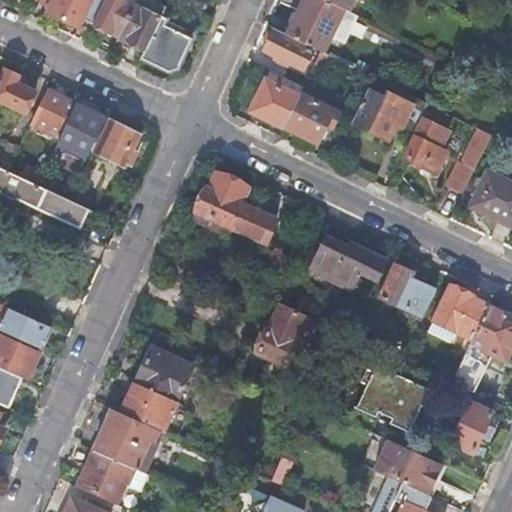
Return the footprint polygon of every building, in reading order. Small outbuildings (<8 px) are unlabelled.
[(65,21),(75,0),(46,0),(53,3),(49,13),(65,21)] [(75,0),(65,21),(81,29),(85,20),(95,25),(106,0),(75,0)] [(113,30),(123,35),(139,0),(129,0),(128,3),(122,0),(106,0),(95,25),(111,33),(113,30)] [(139,0),(123,35),(132,39),(130,42),(147,51),(166,11),(167,8),(150,0),(139,0)] [(325,54),(346,11),(323,0),(306,0),(289,36),(322,52),(325,54)] [(354,0),(323,0),(346,11),(348,12),(354,0)] [(147,51),(142,60),(170,73),(179,70),(193,40),(166,26),(172,14),(166,11),(147,51)] [(314,51),(276,32),(266,53),(304,71),(314,51)] [(337,59),(325,54),(322,52),(317,64),(331,71),(337,59)] [(337,59),(331,71),(339,75),(345,64),(337,59)] [(0,83),(0,101),(26,115),(36,94),(17,85),(20,79),(6,72),(0,83)] [(305,88),(273,72),(253,112),(285,128),(301,95),(305,88)] [(370,91),(354,122),(389,139),(397,123),(416,132),(429,105),(401,92),(395,103),(370,91)] [(37,127),(62,139),(78,106),(48,92),(41,107),(45,110),(37,127)] [(341,114),(301,95),(285,128),(319,144),(328,126),(334,129),(341,114)] [(416,132),(415,135),(417,136),(406,158),(438,174),(449,152),(443,148),(450,132),(443,129),(449,115),(429,105),(416,132)] [(59,145),(89,159),(107,120),(78,106),(62,139),(59,145)] [(112,123),(97,153),(126,167),(140,137),(112,123)] [(450,188),(465,195),(474,176),(484,154),(493,137),(481,131),(465,165),(462,164),(450,188)] [(0,166),(0,167),(10,172),(21,149),(11,144),(0,166)] [(0,167),(0,189),(94,233),(102,216),(69,200),(39,186),(10,172),(0,167)] [(473,208),(511,226),(511,183),(490,173),(473,208)] [(248,196),(251,190),(218,175),(211,191),(209,190),(199,212),(200,212),(197,220),(230,236),(234,228),(248,196)] [(248,196),(234,228),(269,244),(280,222),(258,212),(262,203),(248,196)] [(314,271),(328,278),(344,245),(329,238),(314,271)] [(344,245),(328,278),(337,282),(337,280),(354,288),(362,271),(379,279),(388,261),(354,245),(352,249),(344,245)] [(198,260),(185,254),(173,279),(187,285),(198,260)] [(383,298),(426,318),(438,291),(412,278),(414,273),(399,266),(383,298)] [(33,276),(17,312),(36,320),(52,285),(33,276)] [(474,340),(491,306),(452,287),(436,321),(474,340)] [(298,307),(312,313),(317,303),(303,297),(298,307)] [(280,304),(259,353),(287,366),(302,335),(310,338),(317,322),(309,318),(280,304)] [(474,340),(472,344),(507,361),(511,351),(511,315),(491,306),(474,340)] [(10,309),(1,330),(42,349),(51,327),(36,320),(17,312),(10,309)] [(342,327),(358,334),(362,326),(345,318),(342,327)] [(0,365),(25,377),(29,379),(40,353),(0,335),(0,334),(0,365)] [(152,347),(136,383),(178,402),(194,366),(152,347)] [(421,405),(426,407),(433,390),(374,363),(370,372),(363,370),(358,383),(364,385),(354,407),(376,417),(378,412),(392,418),(390,423),(409,432),(421,405)] [(0,403),(11,408),(25,377),(0,365),(0,403)] [(178,402),(136,383),(122,414),(159,431),(164,433),(178,402)] [(453,445),(483,458),(497,429),(488,424),(493,412),(472,402),(453,445)] [(154,443),(159,431),(122,414),(113,410),(95,450),(137,469),(150,441),(154,443)] [(10,418),(1,414),(0,413),(0,441),(5,430),(10,418)] [(444,465),(390,440),(376,471),(389,477),(430,496),(444,465)] [(142,491),(149,475),(137,469),(95,450),(80,483),(119,501),(127,484),(142,491)] [(225,478),(232,463),(222,458),(222,459),(216,474),(225,478)] [(295,464),(284,459),(274,482),(284,487),(295,464)] [(426,511),(428,507),(433,497),(430,496),(389,477),(373,511),(426,511)] [(268,495),(246,485),(253,504),(266,499),(267,499),(269,495),(268,495)] [(253,504),(255,511),(300,511),(302,510),(269,495),(267,499),(266,499),(253,504)] [(103,511),(81,502),(74,498),(67,511),(103,511)]
